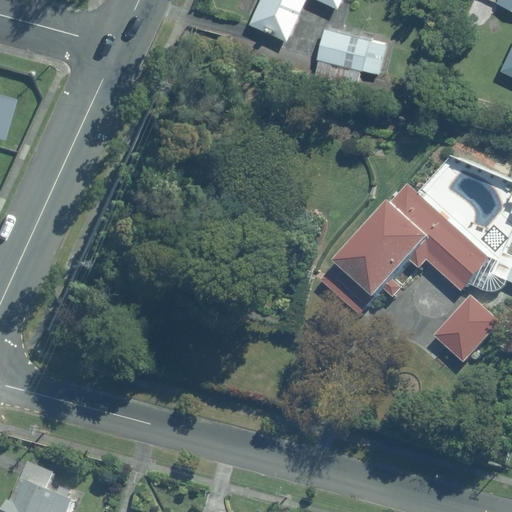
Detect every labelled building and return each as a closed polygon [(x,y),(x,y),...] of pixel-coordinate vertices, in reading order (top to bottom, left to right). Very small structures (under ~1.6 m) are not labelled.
[(266,0),(256,23),(295,41),(313,0),(326,0),(343,8),(346,0),(266,0)] [(393,42),(332,28),(325,59),(386,73),(393,42)] [(394,199),(325,281),(366,315),(385,291),(397,301),(406,290),(398,283),(415,262),(424,269),(429,262),(467,293),(495,259),(412,189),(399,204),(394,199)] [(511,253),(508,252),(498,276),(511,282),(511,253)] [(474,296),(439,338),(472,366),(507,324),(474,296)] [(58,475),(32,461),(6,511),(74,511),(79,503),(71,499),(75,492),(65,487),(61,496),(50,490),(58,475)]
